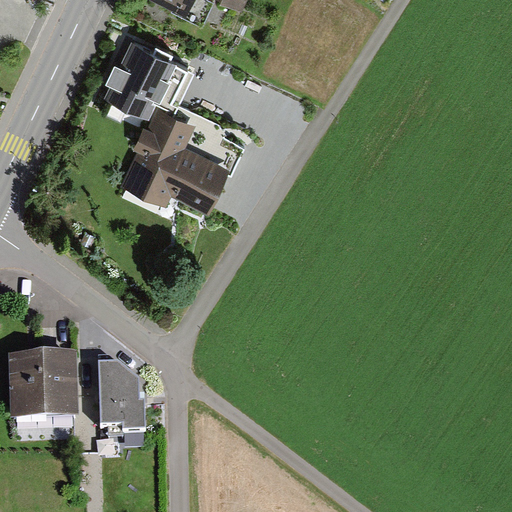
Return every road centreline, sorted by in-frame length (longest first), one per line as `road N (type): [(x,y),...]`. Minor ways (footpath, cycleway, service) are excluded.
road 1 (track): [(175,365),(357,511)]
road 2 (residential): [(0,238),(175,365)]
road 3 (primary): [(0,179),(86,0)]
road 4 (track): [(175,365),(178,511)]
road 5 (track): [(402,0),(329,114)]
